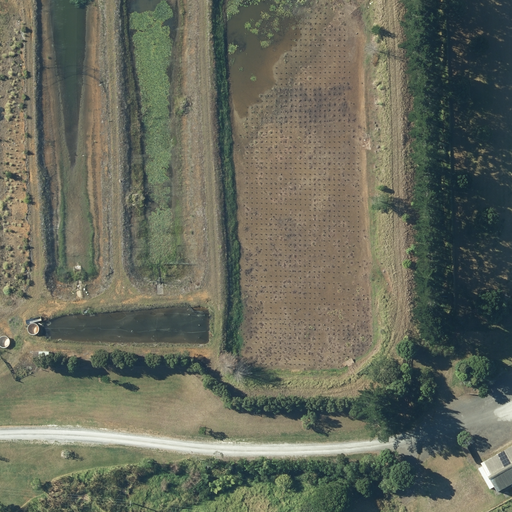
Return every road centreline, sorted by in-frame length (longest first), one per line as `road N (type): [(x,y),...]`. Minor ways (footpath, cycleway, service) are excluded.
road 1 (track): [(391,0),(403,296),(397,337),(378,370),(347,388),(256,388),(193,351),(57,348),(16,338)]
road 2 (track): [(216,364),(203,0)]
road 3 (track): [(29,307),(37,257),(26,0)]
road 4 (track): [(117,298),(107,0)]
road 5 (track): [(15,323),(40,304),(217,292)]
